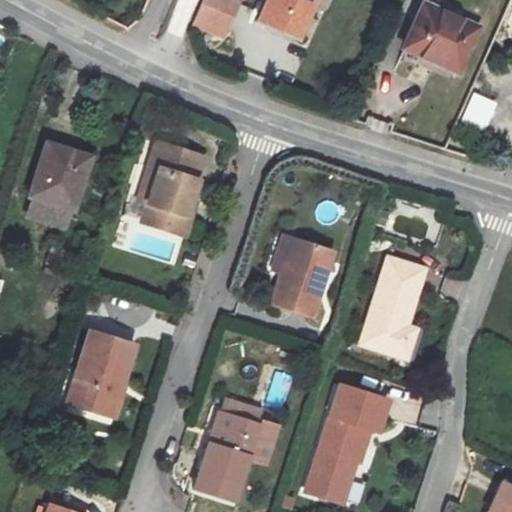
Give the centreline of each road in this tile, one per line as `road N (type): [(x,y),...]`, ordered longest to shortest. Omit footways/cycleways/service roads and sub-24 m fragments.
road 1 (residential): [(140,511),(267,123)]
road 2 (residential): [(433,511),(449,463),(459,338),(511,204)]
road 3 (residential): [(267,123),(511,203)]
road 4 (residential): [(129,64),(267,123)]
road 5 (residential): [(12,0),(129,64)]
